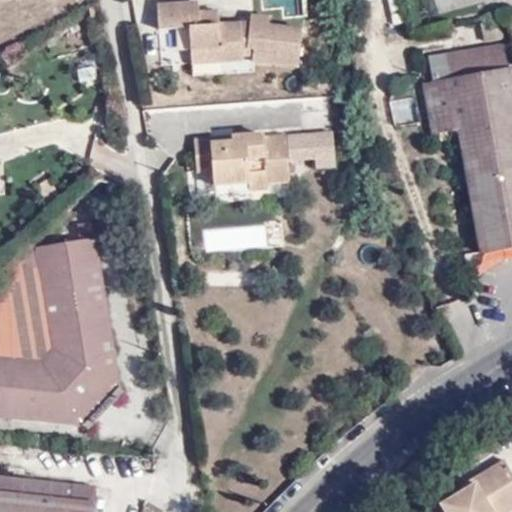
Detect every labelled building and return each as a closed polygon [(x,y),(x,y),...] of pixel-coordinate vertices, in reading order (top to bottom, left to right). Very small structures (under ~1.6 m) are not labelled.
[(199,0),(160,0),(159,0),(160,27),(192,26),(191,65),(245,62),(245,56),(255,57),(256,63),(296,66),(299,27),(269,22),(270,15),(252,13),(252,22),(224,24),(223,8),(201,10),(199,0)] [(495,37),(492,19),(467,23),(471,41),(495,37)] [(511,122),(498,42),(437,54),(441,79),(414,85),(421,135),(451,130),(473,254),(511,246),(511,122)] [(239,174),(242,186),(290,181),(286,135),(263,137),(261,126),(192,133),(193,164),(210,163),(211,177),(239,174)] [(212,189),(242,186),(239,174),(211,177),(212,189)] [(0,413),(82,421),(117,382),(93,219),(76,221),(77,237),(36,243),(50,343),(40,357),(0,352),(0,413)] [(487,511),(511,493),(511,477),(498,456),(476,472),(477,475),(438,502),(446,511),(445,511),(487,511)] [(44,488),(45,472),(0,467),(0,511),(92,511),(94,492),(44,488)] [(95,477),(45,472),(44,488),(94,492),(95,477)] [(505,511),(511,508),(511,493),(487,511),(498,511),(501,511),(505,511)]
